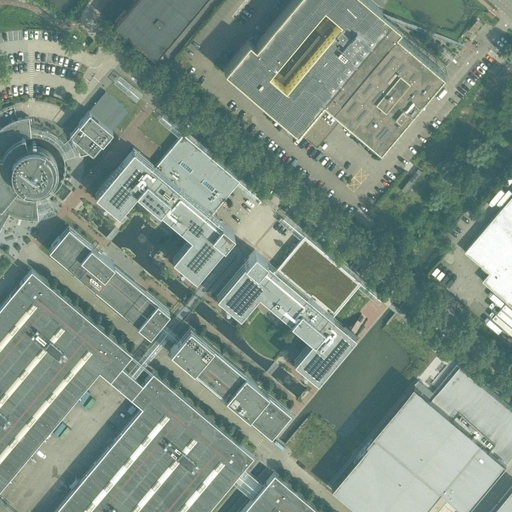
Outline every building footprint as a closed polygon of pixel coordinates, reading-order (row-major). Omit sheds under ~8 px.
[(154,55),(199,0),(131,0),(124,9),(114,21),(154,55)] [(399,26),(390,18),(381,11),(381,10),(368,0),(292,0),(258,41),(252,36),(249,40),(248,39),(224,68),(296,129),(297,128),(305,118),(313,125),(320,117),(313,110),(322,99),(379,146),(442,71),(394,31),(399,26)] [(92,153),(110,132),(112,130),(88,110),(78,122),(81,127),(69,136),(72,140),(72,142),(72,143),(72,145),(73,147),(74,148),(76,150),(78,150),(79,154),(90,151),(92,153)] [(53,169),(53,166),(53,164),(52,162),(52,160),(51,158),(50,156),(49,155),(48,154),(45,151),(43,150),(40,148),(37,147),(34,147),(31,147),(28,147),(27,147),(24,137),(26,136),(27,136),(30,136),(28,116),(26,116),(21,117),(17,118),(20,129),(16,130),(12,132),(8,135),(5,137),(2,140),(0,138),(0,224),(1,225),(8,213),(12,214),(15,216),(19,217),(23,218),(27,218),(28,218),(31,219),(34,218),(37,218),(36,206),(31,206),(31,199),(28,198),(27,198),(24,198),(21,197),(18,195),(15,194),(13,192),(19,184),(21,185),(23,186),(24,186),(26,187),(28,187),(31,188),(34,188),(37,187),(40,186),(43,185),(45,183),(48,181),(49,180),(50,177),(51,175),(52,172),(53,169)] [(211,213),(238,181),(239,180),(182,132),(181,134),(155,165),(143,156),(133,147),(130,150),(96,191),(94,192),(118,212),(136,190),(142,195),(144,193),(147,196),(146,198),(159,209),(160,207),(191,234),(190,235),(172,257),(195,277),(223,244),(230,250),(193,294),(185,303),(166,325),(159,320),(168,309),(145,289),(144,290),(112,264),(113,262),(101,252),(99,254),(95,250),(97,249),(68,224),(66,226),(48,248),(147,331),(149,332),(155,325),(161,331),(128,371),(121,365),(131,353),(130,351),(48,283),(31,268),(16,285),(10,293),(0,304),(0,486),(48,430),(98,370),(141,406),(51,511),(204,511),(231,481),(238,487),(244,492),(251,498),(239,511),(321,511),(275,473),(273,472),(263,484),(256,478),(250,473),(242,467),(253,455),(251,453),(154,372),(152,370),(142,382),(135,377),(168,337),(175,343),(170,349),(171,351),(237,406),(241,410),(269,433),(270,434),(290,410),(261,386),(259,388),(255,384),(257,383),(244,372),(243,374),(212,347),(213,346),(189,326),(180,337),(173,331),(191,309),(200,299),(237,255),(244,261),(216,294),(239,314),(258,292),(259,291),(291,317),(289,318),(302,329),(303,327),(307,331),(306,332),(312,337),(293,359),(316,379),(355,333),(333,315),(359,283),(360,282),(304,234),(303,236),(276,267),(254,249),(248,256),(227,238),(233,231),(211,213)] [(511,304),(511,195),(465,250),(490,271),(483,279),(511,304)] [(362,223),(367,218),(351,205),(347,210),(362,223)] [(467,510),(511,455),(511,408),(459,365),(431,399),(414,384),(330,486),(361,511),(423,511),(442,489),(451,496),(467,509),(467,510)] [(511,511),(511,484),(488,511),(511,511)]
